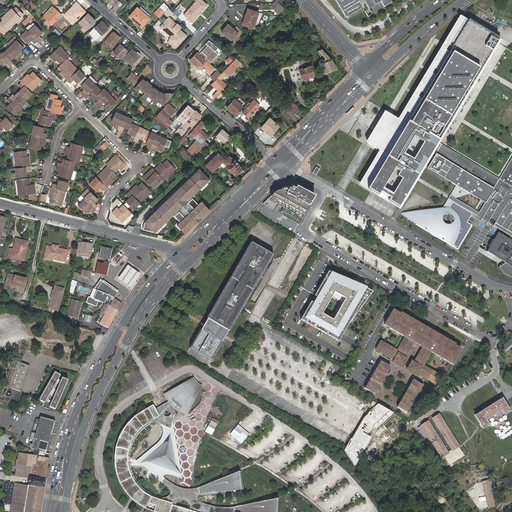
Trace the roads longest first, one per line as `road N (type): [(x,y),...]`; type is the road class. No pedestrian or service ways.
road 1 (residential): [(325,190),(302,231),(484,336),(511,324)]
road 2 (secondary): [(64,511),(96,396),(152,298),(184,263)]
road 3 (residential): [(511,290),(325,190)]
road 4 (secondary): [(314,139),(464,0)]
road 5 (secondary): [(176,255),(132,307),(76,411)]
road 6 (residential): [(81,108),(135,165),(108,197),(98,228)]
road 7 (secondary): [(274,161),(176,255)]
road 8 (residential): [(179,77),(274,161)]
